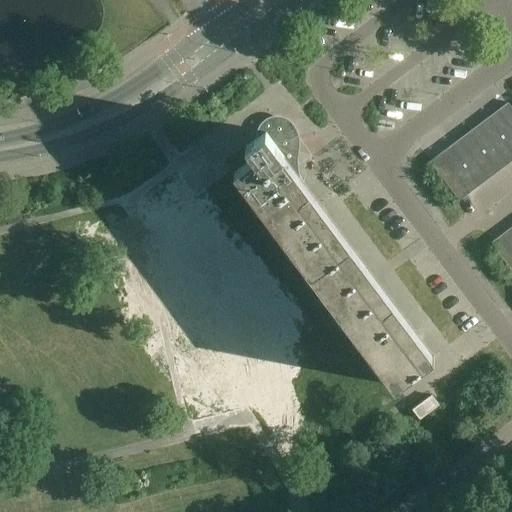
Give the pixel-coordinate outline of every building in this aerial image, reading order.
[(511,107),(508,103),(498,110),(511,129),(511,107)] [(511,129),(498,110),(488,118),(503,137),(511,129)] [(488,118),(479,125),(493,144),(503,137),(488,118)] [(234,172),(234,173),(244,186),(245,186),(395,385),(433,357),(284,157),(285,157),(284,156),(289,149),(290,144),(289,138),(286,131),(293,125),(292,124),(285,130),(280,123),(266,133),(266,132),(245,147),(253,158),(234,172)] [(493,144),(479,125),(469,132),(484,151),(493,144)] [(511,129),(503,137),(511,148),(511,129)] [(469,132),(459,139),(474,158),(484,151),(469,132)] [(493,144),(508,163),(511,159),(511,148),(503,137),(493,144)] [(474,158),(459,139),(450,146),(464,166),(474,158)] [(493,144),(484,151),(498,170),(508,163),(493,144)] [(450,146),(440,154),(455,173),(464,166),(450,146)] [(498,170),(484,151),(474,158),(488,178),(498,170)] [(440,154),(430,161),(430,162),(445,181),(455,173),(440,154)] [(488,178),(474,158),(464,166),(479,185),(488,178)] [(464,166),(455,173),(469,192),(479,185),(464,166)] [(455,173),(445,181),(447,184),(459,200),(469,192),(455,173)] [(511,229),(511,228),(501,235),(511,249),(511,229)] [(506,262),(511,257),(511,249),(501,235),(491,243),(506,262)] [(431,395),(412,410),(419,419),(438,405),(431,395)]
